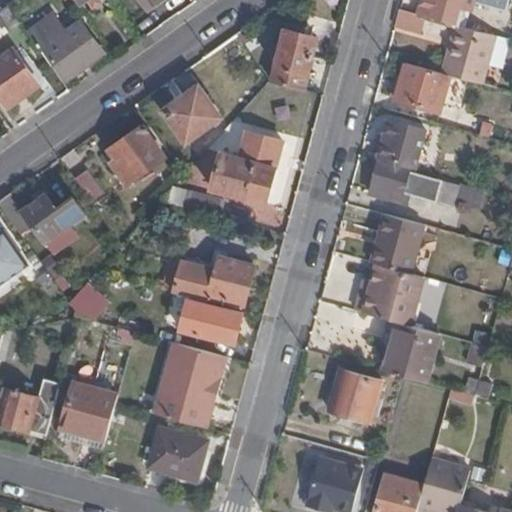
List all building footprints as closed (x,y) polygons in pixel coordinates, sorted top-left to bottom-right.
[(143,0),(150,9),(163,0),(143,0)] [(420,14),(426,16),(457,24),(463,0),(413,0),(411,9),(421,11),(420,14)] [(0,35),(21,21),(10,5),(0,11),(0,35)] [(401,9),(396,25),(422,31),(426,16),(420,14),(401,9)] [(28,33),(42,54),(45,52),(64,80),(103,52),(82,22),(68,33),(54,14),(28,33)] [(448,74),(451,75),(484,84),(497,35),(458,24),(449,56),(453,57),(448,74)] [(274,82),(305,89),(317,38),(286,29),(274,82)] [(0,94),(8,107),(40,85),(16,49),(0,60),(0,94)] [(445,73),(406,62),(397,97),(442,110),(451,75),(448,74),(445,73)] [(224,117),(200,85),(165,110),(189,142),(224,117)] [(426,130),(391,120),(380,155),(417,167),(426,130)] [(130,183),(167,157),(144,126),(111,149),(120,160),(116,164),(130,183)] [(257,163),(224,154),(214,188),(247,198),(257,163)] [(461,186),(380,163),(372,193),(410,204),(413,192),(456,205),(456,204),(461,186)] [(89,171),(77,180),(92,200),(103,192),(89,171)] [(481,210),(486,193),(461,186),(456,204),(481,210)] [(226,200),(187,191),(183,206),(221,216),(226,200)] [(24,211),(11,192),(0,200),(0,203),(24,236),(37,226),(56,252),(77,236),(69,225),(86,213),(76,200),(59,212),(46,195),(24,211)] [(386,215),(373,261),(379,263),(414,273),(427,226),(386,215)] [(0,283),(6,279),(27,264),(5,232),(0,235),(0,283)] [(57,265),(51,256),(42,262),(49,271),(57,265)] [(179,291),(247,308),(256,266),(221,257),(216,277),(186,269),(179,291)] [(364,288),(358,312),(402,324),(413,327),(426,277),(414,273),(379,263),(374,282),(372,290),(364,288)] [(0,295),(12,287),(6,279),(0,283),(0,295)] [(366,281),(364,288),(372,290),(374,282),(366,281)] [(78,313),(94,296),(87,289),(73,305),(78,313)] [(230,321),(231,312),(232,308),(210,303),(201,334),(236,344),(242,324),(240,323),(230,321)] [(243,315),(231,312),(230,321),(240,323),(243,315)] [(402,324),(389,372),(403,376),(436,385),(450,337),(413,327),(402,324)] [(0,351),(0,359),(12,363),(21,328),(5,332),(0,351)] [(157,413),(215,427),(234,357),(176,342),(157,413)] [(468,362),(485,366),(490,348),(473,344),(468,362)] [(384,381),(342,369),(332,409),(373,421),(384,381)] [(470,378),(466,393),(477,396),(481,380),(470,378)] [(481,380),(477,396),(487,399),(492,381),(482,378),(481,380)] [(18,425),(49,434),(62,386),(47,382),(43,399),(10,390),(1,421),(18,425)] [(63,428),(108,440),(118,403),(120,395),(76,383),(63,428)] [(18,425),(16,430),(47,438),(49,434),(18,425)] [(199,480),(209,441),(163,429),(153,466),(199,480)] [(350,511),(363,468),(319,456),(307,500),(350,511)] [(442,511),(459,511),(462,505),(469,479),(472,469),(433,458),(426,484),(421,504),(443,511),(442,511)] [(377,511),(418,511),(419,511),(421,504),(426,484),(389,473),(377,511)]
